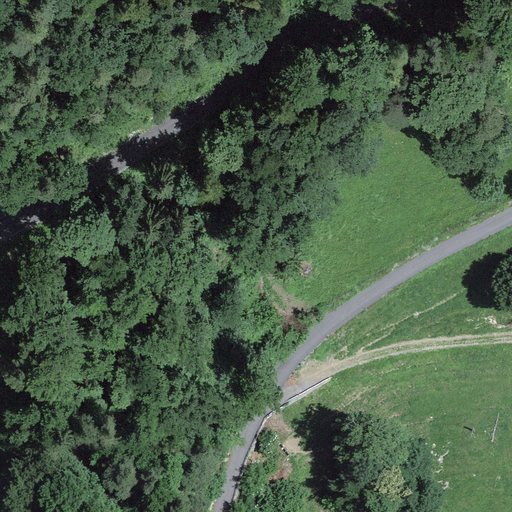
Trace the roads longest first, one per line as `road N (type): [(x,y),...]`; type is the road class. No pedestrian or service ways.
road 1 (unclassified): [(394,0),(279,48),(76,195),(0,228)]
road 2 (unclassified): [(221,511),(257,410),(283,371),(328,326),(511,217)]
road 3 (track): [(257,410),(352,361),(423,342),(511,337)]
